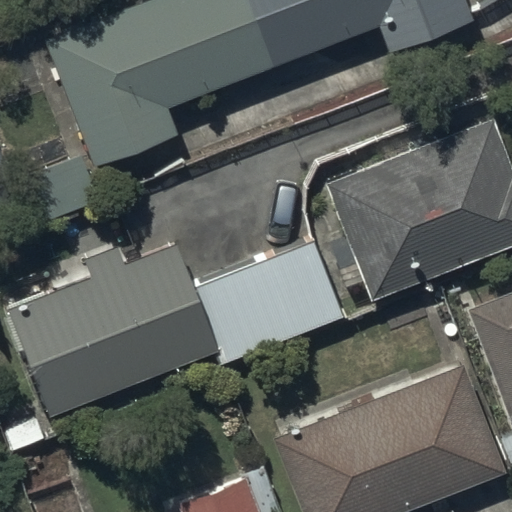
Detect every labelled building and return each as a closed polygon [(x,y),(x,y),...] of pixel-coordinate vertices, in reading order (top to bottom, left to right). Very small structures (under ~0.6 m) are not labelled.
[(456,0),(136,0),(40,37),(86,163),(170,132),(160,106),(372,24),(382,50),(464,18),(456,0)] [(511,162),(493,114),(320,181),(366,298),(511,240),(511,162)] [(76,153),(14,180),(32,223),(94,197),(76,153)] [(0,187),(0,224),(8,221),(4,212),(10,210),(0,187)] [(337,309),(307,239),(190,285),(171,241),(118,264),(110,244),(78,258),(81,266),(44,282),(49,292),(42,295),(36,283),(0,299),(7,314),(0,316),(0,338),(7,354),(15,350),(45,420),(206,350),(212,364),(337,309)] [(511,290),(463,308),(511,443),(511,290)] [(450,363),(266,441),(295,511),(394,511),(494,471),(450,363)] [(253,511),(241,477),(174,502),(177,511),(253,511)]
